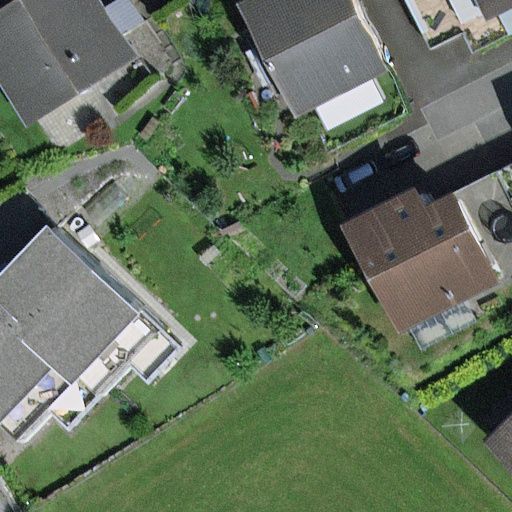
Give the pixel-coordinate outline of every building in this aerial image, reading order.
[(67,71),(120,38),(95,0),(40,0),(0,25),(0,52),(37,112),(77,87),(67,71)] [(354,0),(265,0),(257,4),(331,153),(411,113),(383,56),(354,0)] [(511,0),(412,0),(437,48),(469,32),(479,51),(511,34),(511,21),(503,5),(511,0)] [(511,174),(502,179),(511,199),(511,174)] [(511,267),(511,199),(502,179),(459,201),(497,275),(511,267)] [(497,275),(459,201),(444,208),(432,215),(422,195),(363,225),(410,319),(497,275)] [(104,397),(167,331),(57,227),(27,259),(0,287),(0,418),(25,442),(85,379),(104,397)] [(511,395),(488,419),(509,439),(511,435),(511,395)]
